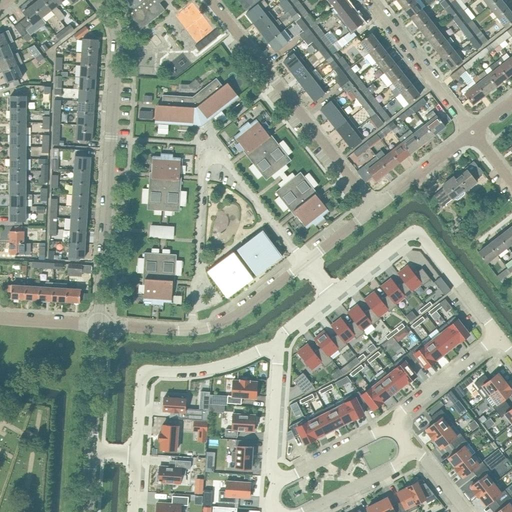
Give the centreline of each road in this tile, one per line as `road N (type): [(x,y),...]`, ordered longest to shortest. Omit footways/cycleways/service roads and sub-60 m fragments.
road 1 (unclassified): [(98,324),(117,39),(98,0)]
road 2 (residential): [(192,330),(205,159),(223,160),(304,262)]
road 3 (residential): [(374,208),(211,0)]
road 4 (residential): [(331,296),(413,234),(496,335)]
road 5 (residential): [(135,456),(140,378),(230,361),(278,337)]
road 6 (residential): [(367,0),(472,133)]
road 7 (residential): [(278,337),(275,479)]
road 8 (residential): [(496,335),(392,427)]
road 9 (residential): [(192,330),(237,314),(304,262)]
road 10 (unclassified): [(90,453),(98,324)]
road 11 (residential): [(392,427),(275,479)]
road 12 (residential): [(301,511),(390,468),(410,449)]
road 13 (residential): [(374,208),(472,133)]
